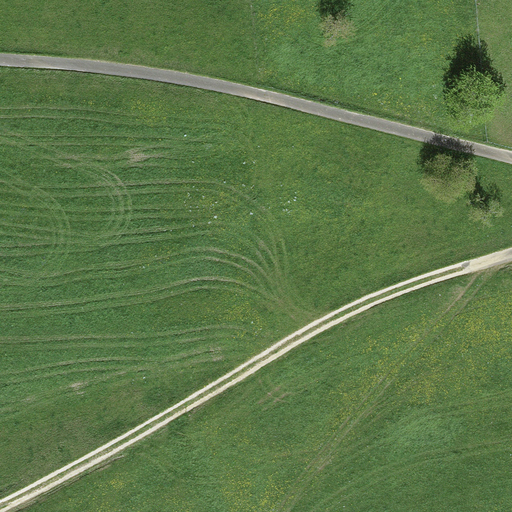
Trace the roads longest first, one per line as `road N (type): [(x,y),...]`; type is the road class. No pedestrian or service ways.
road 1 (track): [(0,506),(153,430),(326,319),(426,276),(511,253)]
road 2 (track): [(0,59),(225,87),(511,157)]
